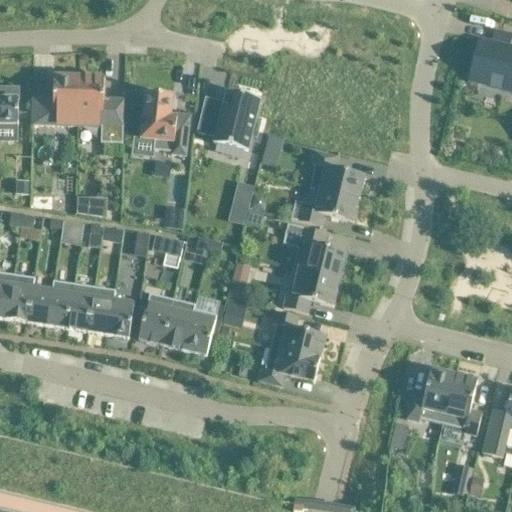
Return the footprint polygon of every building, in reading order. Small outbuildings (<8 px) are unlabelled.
[(474,59),(469,78),(490,83),(489,88),(503,92),(504,87),(511,88),(511,50),(510,49),(511,39),(511,35),(495,31),(491,45),(480,42),(476,60),(474,59)] [(78,129),(79,79),(54,79),(54,101),(48,101),(48,99),(33,99),(32,128),(78,129)] [(123,146),(124,101),(110,101),(109,103),(104,103),(104,80),(79,79),(78,129),(103,130),(103,146),(123,146)] [(126,93),(125,108),(139,109),(140,94),(126,93)] [(205,106),(198,135),(215,139),(214,145),(248,153),(251,139),(256,140),(261,123),(255,121),(260,101),(226,93),(222,110),(205,106)] [(329,128),(319,125),(315,141),(342,147),(346,133),(376,141),(376,142),(377,142),(386,106),(385,106),(385,107),(339,96),(339,94),(338,94),(329,128)] [(172,155),(172,157),(186,159),(191,118),(176,116),(176,120),(170,120),(173,99),(147,96),(145,117),(143,117),(140,141),(154,143),(153,153),(172,155)] [(0,127),(18,127),(18,102),(0,101),(0,127)] [(359,202),(365,179),(335,172),(338,160),(315,154),(312,167),(315,168),(310,190),(359,202)] [(354,225),(359,202),(310,190),(310,191),(314,192),(311,208),(296,204),(291,222),(321,230),(324,218),(354,225)] [(256,198),(252,211),(265,214),(266,207),(261,199),(256,198)] [(79,200),(78,216),(86,218),(87,203),(84,200),(79,200)] [(232,210),(228,225),(244,229),(248,213),(232,210)] [(249,212),(245,228),(259,231),(262,216),(249,212)] [(21,230),(23,218),(11,216),(9,228),(21,230)] [(33,232),(35,220),(23,218),(21,230),(33,232)] [(50,230),(62,232),(64,224),(52,222),(50,230)] [(166,226),(165,233),(184,235),(184,228),(166,226)] [(346,255),(325,250),(328,237),(288,227),(283,246),(298,250),(293,271),(340,282),(346,255)] [(91,237),(103,238),(104,230),(92,228),(91,237)] [(124,233),(104,230),(103,238),(102,242),(122,245),(124,233)] [(138,235),(136,247),(148,249),(150,237),(138,235)] [(173,242),(157,238),(153,254),(169,257),(173,242)] [(209,251),(211,243),(199,240),(196,252),(208,255),(209,251)] [(223,246),(211,243),(209,251),(221,254),(223,246)] [(333,309),(340,282),(293,271),(283,311),(305,316),(309,303),(333,309)] [(0,321),(7,323),(14,278),(0,275),(0,321)] [(27,326),(33,290),(34,290),(35,281),(14,278),(7,323),(27,326)] [(68,332),(75,287),(54,283),(52,293),(53,293),(48,329),(68,332)] [(228,298),(244,302),(248,287),(232,283),(228,298)] [(88,335),(95,290),(75,287),(68,332),(88,335)] [(48,329),(53,293),(52,293),(34,290),(33,290),(27,326),(48,329)] [(108,338),(113,303),(114,303),(116,293),(95,290),(88,335),(108,338)] [(162,348),(173,302),(150,297),(139,343),(162,348)] [(184,354),(194,312),(195,313),(196,308),(173,302),(162,348),(184,354)] [(129,342),(135,306),(114,303),(113,303),(108,338),(129,342)] [(230,303),(224,326),(234,329),(238,312),(245,314),(246,307),(230,303)] [(207,360),(217,318),(195,313),(194,312),(184,354),(207,360)] [(320,362),(326,339),(296,332),(299,320),(276,314),(274,322),(277,323),(271,350),(320,362)] [(314,385),(320,362),(271,350),(265,372),(262,372),(258,384),(282,390),(285,378),(314,385)] [(412,399),(407,422),(419,425),(420,421),(442,427),(455,377),(431,372),(424,402),(412,399)] [(442,427),(438,443),(461,449),(464,436),(476,439),(482,416),(470,413),(478,383),(455,377),(442,427)] [(493,413),(483,456),(502,461),(506,446),(511,447),(511,391),(506,416),(493,413)] [(324,500),(296,496),(295,504),(294,505),(322,509),(337,511),(355,511),(357,506),(324,500)]
